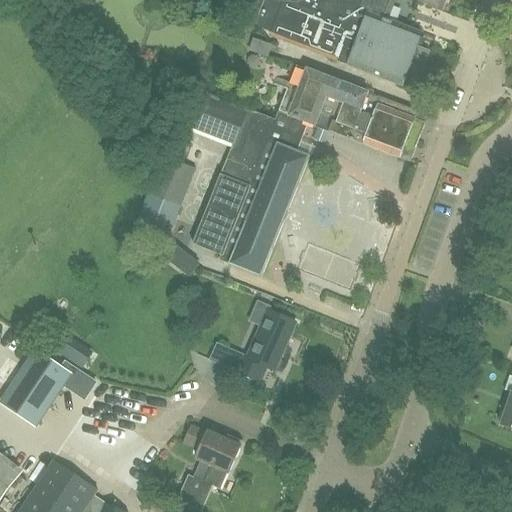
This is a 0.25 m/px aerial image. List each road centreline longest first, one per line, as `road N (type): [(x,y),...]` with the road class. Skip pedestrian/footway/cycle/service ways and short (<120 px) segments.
road 1 (tertiary): [(409,434),(435,299),(481,171),(511,140)]
road 2 (residential): [(325,466),(432,172)]
road 3 (residential): [(500,0),(432,172)]
